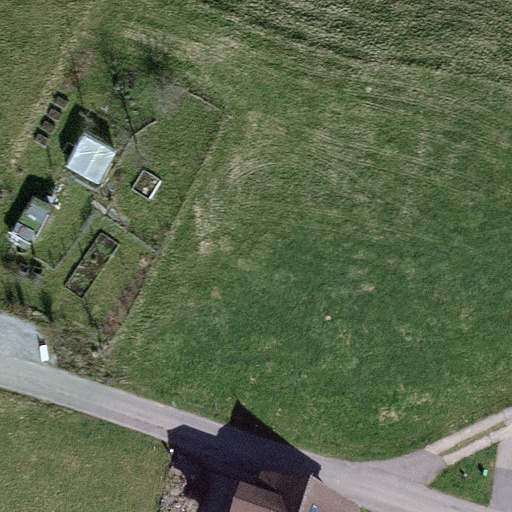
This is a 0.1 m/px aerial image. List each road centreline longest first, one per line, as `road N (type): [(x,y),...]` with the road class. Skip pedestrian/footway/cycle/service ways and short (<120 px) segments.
road 1 (unclassified): [(449,511),(0,372)]
road 2 (track): [(370,485),(511,420)]
